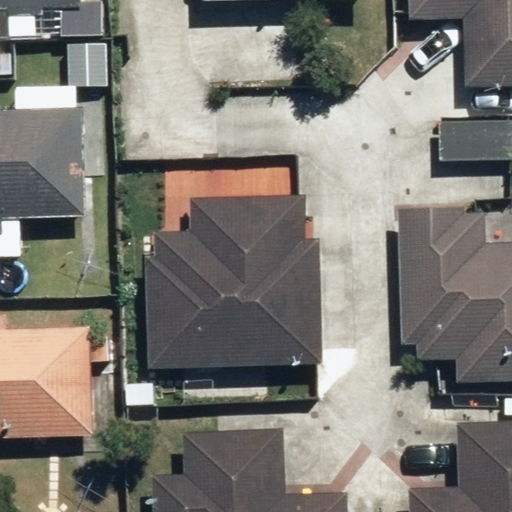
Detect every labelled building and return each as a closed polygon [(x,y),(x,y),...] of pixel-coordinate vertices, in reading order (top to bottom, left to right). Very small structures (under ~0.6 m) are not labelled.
[(0,0),(0,43),(9,44),(9,16),(56,16),(55,9),(94,9),(94,0),(0,0)] [(511,0),(421,0),(422,20),(475,18),(477,87),(511,85),(511,0)] [(25,111),(0,111),(0,258),(32,257),(31,220),(97,218),(94,109),(87,109),(86,85),(24,87),(25,111)] [(511,122),(447,118),(444,160),(511,164),(511,122)] [(157,259),(161,370),(336,364),(332,239),(316,240),(316,196),(200,199),(201,233),(165,234),(165,259),(157,259)] [(408,208),(413,344),(427,344),(428,361),(467,360),(468,383),(511,381),(511,243),(497,243),(496,214),(474,215),(473,206),(408,208)] [(0,439),(104,438),(102,329),(18,331),(17,315),(0,315),(0,439)] [(471,486),(421,489),(422,511),(511,511),(511,423),(468,425),(471,486)] [(360,511),(360,493),(297,495),(295,428),(196,430),(197,475),(165,476),(165,511),(360,511)]
